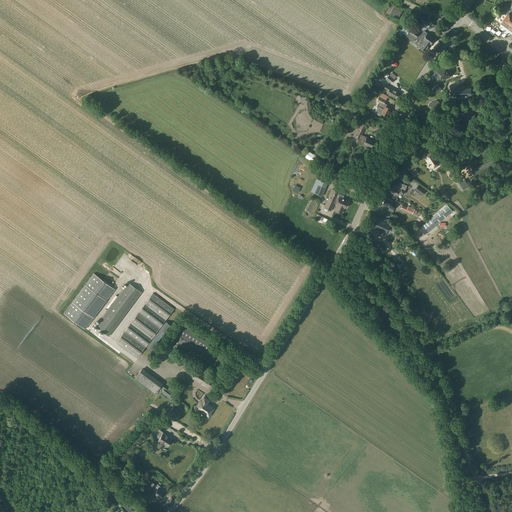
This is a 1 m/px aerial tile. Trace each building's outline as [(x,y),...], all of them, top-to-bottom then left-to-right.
[(508,15),(501,23),(511,31),(511,2),(509,6),(507,4),(502,10),(508,15)] [(391,3),(387,12),(399,18),(403,10),(391,3)] [(418,18),(416,23),(426,27),(429,28),(431,23),(428,22),(418,18)] [(404,27),(398,35),(401,37),(406,29),(407,30),(409,31),(409,32),(407,36),(410,38),(409,39),(413,42),(414,41),(416,43),(415,44),(419,46),(426,51),(430,44),(431,45),(435,38),(428,33),(424,31),(421,35),(409,26),(409,27),(405,24),(405,25),(404,27)] [(386,55),(383,59),(390,63),(393,59),(386,55)] [(437,69),(434,70),(435,73),(438,72),(442,80),(450,77),(445,65),(437,69)] [(386,79),(391,83),(394,79),(389,75),(386,79)] [(386,85),(384,88),(389,90),(387,93),(396,98),(399,92),(386,85)] [(438,85),(432,91),(435,94),(441,89),(438,85)] [(457,88),(457,89),(457,95),(457,96),(458,96),(459,96),(460,96),(462,96),(463,96),(464,95),(464,96),(465,96),(465,95),(467,95),(467,96),(468,96),(468,95),(469,95),(469,96),(470,96),(470,95),(472,95),(473,95),(472,95),(474,93),(475,92),(474,92),(474,90),(474,89),(473,90),(472,88),(471,87),(471,88),(469,88),(467,88),(466,88),(465,88),(464,88),(462,89),(462,88),(461,88),(462,89),(460,89),(460,88),(459,88),(459,89),(458,89),(457,88)] [(380,103),(375,112),(381,115),(382,113),(386,116),(390,109),(385,106),(386,104),(384,103),(386,100),(379,96),(377,101),(380,103)] [(430,103),(429,105),(430,108),(433,109),(439,107),(440,104),(439,101),(437,100),(430,103)] [(342,101),(340,107),(348,111),(351,104),(342,101)] [(359,123),(353,136),(359,139),(358,141),(371,147),(374,141),(362,135),(366,125),(359,123)] [(309,151),(305,157),(312,161),(312,160),(315,156),(309,151)] [(433,152),(426,157),(429,162),(428,162),(432,167),(440,161),(433,152)] [(492,160),(472,170),(474,175),(493,166),(495,165),(492,160)] [(298,163),(293,177),(295,178),(292,186),(298,188),(305,166),(298,163)] [(416,168),(411,172),(414,177),(419,174),(416,168)] [(464,179),(459,183),(462,190),(469,186),(464,179)] [(314,192),(313,192),(322,196),(327,184),(319,180),(314,192)] [(391,185),(388,191),(396,195),(396,193),(399,194),(400,193),(403,194),(405,190),(404,190),(406,186),(400,183),(400,182),(394,180),(391,186),(391,185)] [(419,184),(415,190),(421,195),(426,190),(419,184)] [(332,188),(323,208),(330,211),(334,203),(338,193),(338,191),(332,188)] [(441,192),(446,200),(447,200),(448,201),(451,199),(450,198),(450,197),(445,189),(441,192)] [(338,193),(334,203),(336,204),(337,204),(336,207),(335,210),(341,213),(343,210),(344,207),(345,207),(348,200),(342,198),(343,195),(339,194),(338,193)] [(385,198),(382,203),(390,207),(389,208),(393,210),(396,204),(392,202),(393,201),(385,198)] [(402,204),(401,208),(412,213),(414,209),(414,208),(402,204)] [(447,205),(419,228),(425,235),(452,211),(447,205)] [(376,219),(373,226),(376,227),(377,227),(377,229),(381,231),(381,232),(384,234),(389,224),(376,219)] [(382,241),(376,245),(380,252),(386,249),(382,241)] [(115,274),(109,282),(117,288),(123,281),(119,279),(124,272),(112,263),(108,269),(115,274)] [(136,276),(138,272),(123,264),(121,268),(136,276)] [(64,314),(81,326),(85,330),(115,290),(93,274),(64,314)] [(369,285),(368,286),(371,293),(378,290),(380,290),(377,282),(376,279),(369,282),(368,282),(369,285)] [(360,280),(349,290),(353,295),(363,285),(361,283),(360,280)] [(128,283),(96,327),(109,336),(141,292),(128,283)] [(153,293),(117,342),(137,357),(173,309),(153,293)] [(374,308),(372,310),(387,329),(388,329),(389,328),(374,308)] [(229,355),(184,328),(173,346),(218,374),(229,355)] [(187,363),(181,372),(209,389),(214,380),(187,363)] [(162,383),(142,368),(135,378),(155,393),(162,383)] [(236,391),(241,384),(236,381),(232,388),(236,391)] [(164,388),(161,393),(170,400),(172,398),(164,392),(166,389),(164,388)] [(204,412),(210,415),(214,409),(206,404),(208,401),(204,398),(202,401),(201,401),(196,409),(203,414),(204,412)] [(182,412),(174,406),(168,413),(175,420),(182,412)] [(172,439),(164,434),(159,441),(160,442),(157,445),(162,449),(163,447),(167,447),(172,439)] [(465,475),(460,477),(463,484),(468,482),(465,475)] [(173,490),(178,484),(175,481),(170,486),(173,490)] [(156,486),(152,482),(145,490),(150,494),(154,489),(156,491),(154,493),(160,498),(165,492),(159,488),(160,486),(158,484),(156,486)] [(130,511),(135,507),(127,499),(122,505),(129,511),(130,511)]
